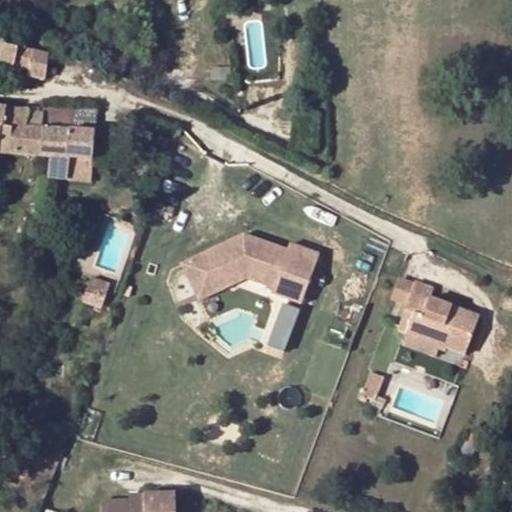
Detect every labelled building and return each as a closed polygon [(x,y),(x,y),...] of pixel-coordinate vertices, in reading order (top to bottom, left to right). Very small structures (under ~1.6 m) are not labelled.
[(2,42),(0,51),(0,64),(14,67),(18,46),(2,42)] [(46,73),(47,53),(18,46),(14,67),(28,70),(27,79),(42,81),(42,76),(45,76),(46,73)] [(40,112),(39,130),(70,132),(71,109),(41,105),(40,112)] [(0,153),(35,156),(36,157),(39,130),(24,128),(25,111),(4,109),(2,122),(0,122),(0,153)] [(40,112),(25,111),(24,128),(39,130),(40,112)] [(36,157),(49,158),(68,159),(70,132),(39,130),(36,157)] [(70,132),(68,159),(72,160),(71,169),(70,175),(85,175),(88,170),(92,134),(70,132)] [(49,158),(48,168),(71,169),(72,160),(68,159),(49,158)] [(59,179),(70,180),(70,175),(71,169),(48,168),(47,178),(59,179)] [(286,245),(243,228),(240,235),(230,240),(228,236),(186,254),(197,279),(228,266),(244,272),(271,283),(269,288),(299,299),(318,250),(288,239),(286,245)] [(197,279),(186,254),(180,257),(196,293),(231,278),(244,272),(228,266),(197,279)] [(388,296),(404,303),(413,281),(396,275),(388,296)] [(95,281),(87,303),(102,309),(110,286),(95,281)] [(413,281),(404,303),(394,326),(404,330),(437,344),(462,354),(476,318),(427,297),(431,287),(413,281)] [(437,344),(404,330),(399,343),(431,356),(437,344)] [(358,394),(369,398),(371,393),(379,375),(367,369),(358,394)] [(381,397),(371,393),(369,398),(368,401),(378,406),(381,397)] [(134,500),(105,501),(105,511),(180,511),(179,493),(148,494),(149,500),(134,500)]
